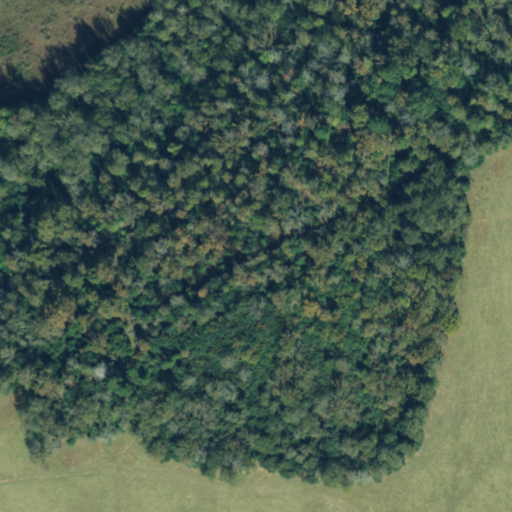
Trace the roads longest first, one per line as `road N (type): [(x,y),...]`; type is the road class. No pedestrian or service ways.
road 1 (track): [(341,511),(189,451),(0,478)]
road 2 (track): [(0,109),(90,69),(179,0)]
